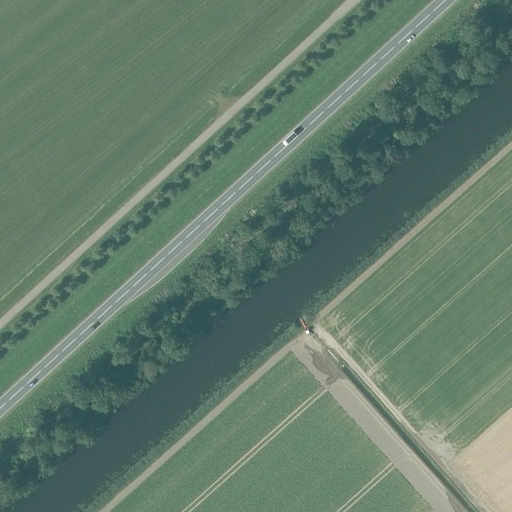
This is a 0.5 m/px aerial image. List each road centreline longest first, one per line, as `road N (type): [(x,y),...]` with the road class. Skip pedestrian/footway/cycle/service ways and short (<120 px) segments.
road 1 (trunk): [(0,403),(444,0)]
road 2 (unclassified): [(0,323),(354,0)]
